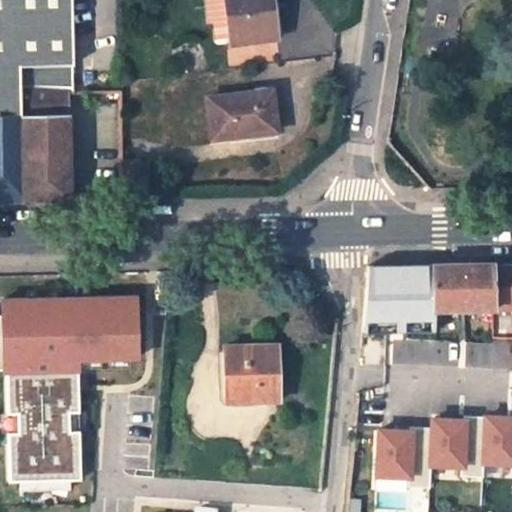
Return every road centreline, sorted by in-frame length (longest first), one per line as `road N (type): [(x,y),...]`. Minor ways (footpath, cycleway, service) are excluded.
road 1 (secondary): [(350,228),(0,239)]
road 2 (unknown): [(113,400),(111,470),(119,483),(332,504)]
road 3 (residential): [(350,228),(332,511)]
road 4 (residential): [(350,228),(381,0)]
road 5 (secondary): [(511,226),(350,228)]
road 6 (unknown): [(345,378),(497,384)]
